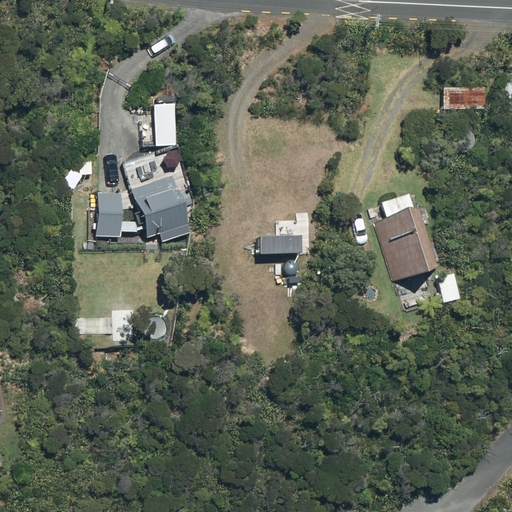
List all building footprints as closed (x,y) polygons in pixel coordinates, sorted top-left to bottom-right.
[(477,90),(436,90),(436,112),(478,111),(477,90)] [(176,118),(157,119),(158,151),(176,151),(176,118)] [(123,191),(139,241),(181,227),(164,177),(123,191)] [(89,238),(114,239),(114,223),(120,223),(120,209),(115,209),(115,195),(90,195),(89,238)] [(371,225),(390,283),(434,268),(415,210),(371,225)] [(432,279),(438,306),(455,302),(449,276),(432,279)]
